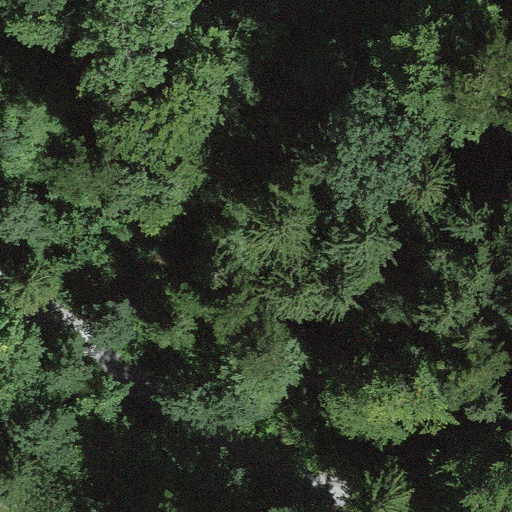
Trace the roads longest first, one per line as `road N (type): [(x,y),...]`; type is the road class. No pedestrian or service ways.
road 1 (track): [(367,511),(0,288)]
road 2 (track): [(511,190),(447,153),(453,0)]
